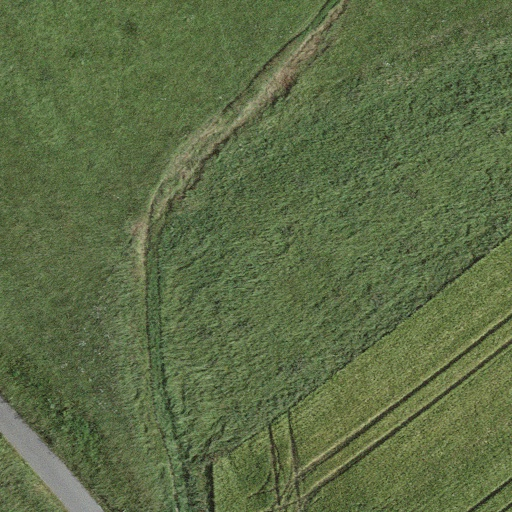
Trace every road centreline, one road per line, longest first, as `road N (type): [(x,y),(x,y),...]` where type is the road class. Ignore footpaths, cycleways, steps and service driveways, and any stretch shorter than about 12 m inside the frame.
road 1 (track): [(178,511),(126,305),(130,260),(159,212),(360,0)]
road 2 (track): [(0,413),(84,511)]
